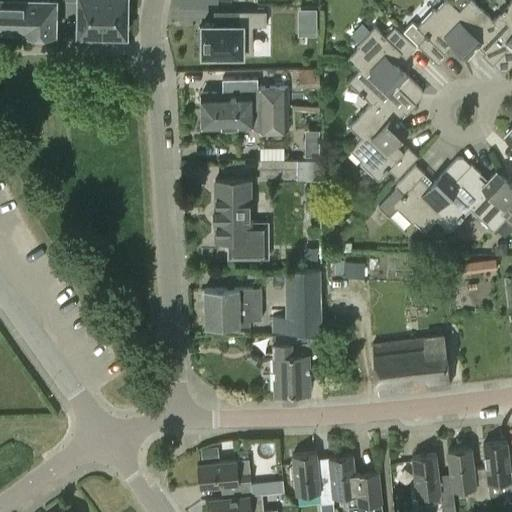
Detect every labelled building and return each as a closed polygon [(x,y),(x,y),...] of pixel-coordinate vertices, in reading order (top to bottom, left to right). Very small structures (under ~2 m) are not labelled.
[(0,0),(0,26),(24,28),(24,30),(25,30),(25,0),(0,0)] [(25,0),(25,30),(55,30),(56,0),(25,0)] [(78,0),(78,32),(83,32),(83,35),(84,35),(97,36),(97,33),(102,33),(102,32),(102,0),(78,0)] [(102,0),(102,32),(102,33),(106,33),(106,36),(121,36),(121,33),(126,33),(126,0),(102,0)] [(412,22),(403,31),(438,64),(447,54),(444,51),(452,43),(466,56),(475,47),(477,45),(479,42),(458,22),(464,16),(452,4),(447,0),(445,0),(436,10),(434,8),(417,26),(412,22)] [(455,0),(452,4),(464,16),(458,22),(479,42),(477,45),(485,52),(482,54),(492,64),(493,63),(500,70),(506,70),(511,63),(511,45),(506,40),(511,33),(511,0),(510,0),(492,19),(472,0),(455,0)] [(297,6),(296,35),(317,35),(317,6),(297,6)] [(198,27),(198,43),(202,43),(202,54),(251,54),(251,25),(265,25),(265,11),(237,11),(237,24),(214,24),(202,24),(202,27),(198,27)] [(359,46),(348,57),(361,69),(368,76),(373,70),(393,90),(407,75),(392,61),(401,53),(405,57),(415,47),(394,28),(385,37),(374,26),(357,44),(359,46)] [(361,69),(349,81),(371,102),(350,125),(361,136),(367,130),(373,135),(393,115),(396,118),(403,111),(406,113),(415,103),(414,102),(422,95),(422,90),(407,75),(393,90),(373,70),(368,76),(361,69)] [(319,71),(297,71),(298,86),(319,85),(319,71)] [(224,95),(202,95),(202,112),(258,112),(258,106),(288,106),(287,89),(258,89),(258,80),(224,81),(224,95)] [(258,112),(202,112),(202,130),(252,129),(258,133),(288,133),(288,106),(258,106),(258,112)] [(361,136),(350,148),(362,160),(360,161),(378,178),(388,168),(397,176),(417,156),(408,148),(404,152),(394,143),(407,129),(399,121),(396,118),(393,115),(373,135),(367,130),(361,136)] [(305,134),(305,153),(318,153),(318,134),(305,134)] [(441,212),(436,218),(448,229),(469,207),(492,229),(504,217),(498,211),(503,206),(482,186),(486,182),(478,175),(481,173),(471,163),(470,164),(462,157),(457,157),(442,173),(456,186),(436,207),(441,212)] [(260,160),(258,160),(259,176),(296,176),(296,179),(319,179),(318,159),(283,160),(260,160)] [(397,186),(379,205),(389,215),(397,207),(412,222),(414,220),(424,230),(436,218),(441,212),(436,207),(456,186),(442,173),(433,182),(429,186),(420,177),(424,173),(415,164),(395,184),(397,186)] [(486,182),(482,186),(503,206),(498,211),(504,217),(511,224),(511,182),(510,184),(496,171),(488,180),(486,182)] [(250,183),(215,183),(216,244),(226,243),(226,255),(230,255),(267,255),(267,221),(250,221),(250,183)] [(511,228),(504,220),(496,228),(505,237),(511,230),(511,228)] [(331,225),(328,236),(336,239),(340,227),(331,225)] [(339,242),(339,250),(351,250),(351,242),(339,242)] [(304,247),(304,265),(316,265),(316,247),(304,247)] [(496,259),(450,264),(451,273),(497,267),(496,259)] [(345,261),(344,276),(363,277),(364,262),(345,261)] [(286,316),(273,316),(273,331),(321,330),(319,267),(285,268),(286,316)] [(205,288),(205,325),(249,324),(249,319),(261,319),(261,306),(261,302),(261,294),(253,294),(253,287),(205,288)] [(274,338),(273,338),(274,391),(310,390),(309,355),(324,354),(322,333),(274,335),(274,338)] [(444,333),(373,342),(379,394),(451,385),(444,333)] [(507,443),(483,446),(486,470),(488,485),(511,483),(511,490),(511,464),(510,465),(507,443)] [(217,446),(201,447),(202,461),(218,460),(217,446)] [(471,449),(449,452),(451,476),(453,491),(476,489),(477,501),(489,499),(488,485),(486,470),(474,471),(471,449)] [(316,454),(292,457),(296,496),(319,494),(320,505),(334,504),(331,475),(318,477),(316,454)] [(435,455),(412,458),(417,502),(440,500),(441,506),(454,505),(453,491),(451,476),(438,478),(435,455)] [(351,457),(329,459),(331,475),(334,504),(334,498),(347,497),(348,509),(351,509),(352,511),(381,511),(377,475),(360,477),(357,475),(353,475),(351,457)] [(249,458),(198,462),(200,487),(221,485),(222,496),(252,494),(249,458)] [(222,496),(211,497),(212,511),(262,511),(261,493),(252,494),(222,496)]
